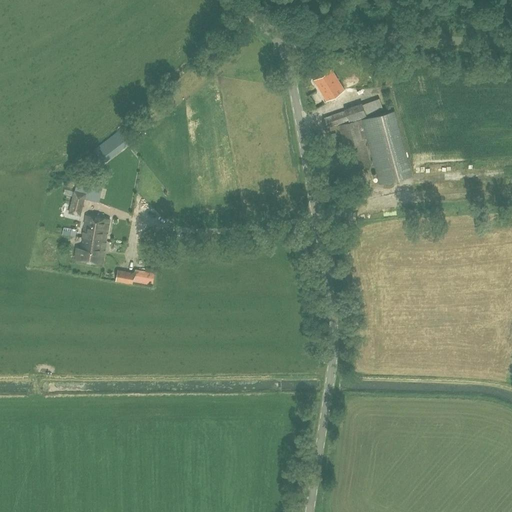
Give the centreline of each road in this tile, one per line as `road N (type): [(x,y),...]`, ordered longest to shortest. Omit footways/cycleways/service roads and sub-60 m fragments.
road 1 (tertiary): [(309,511),(333,308),(283,49)]
road 2 (unclassified): [(511,40),(319,35),(283,49)]
